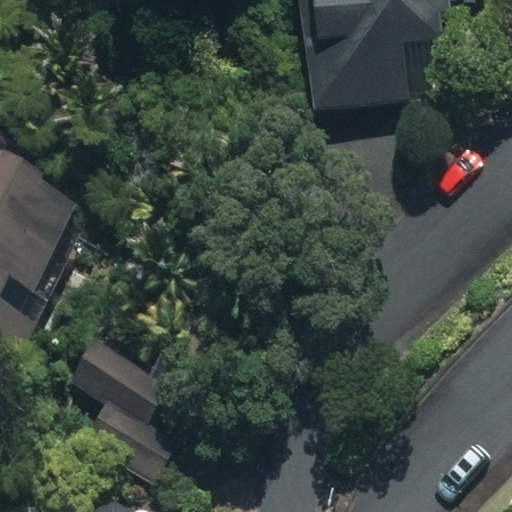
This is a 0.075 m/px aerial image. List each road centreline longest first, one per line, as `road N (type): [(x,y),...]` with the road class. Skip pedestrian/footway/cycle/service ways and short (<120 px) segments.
road 1 (residential): [(511,158),(332,324),(293,394),(289,484),(297,511)]
road 2 (residential): [(393,511),(406,477),(511,375)]
